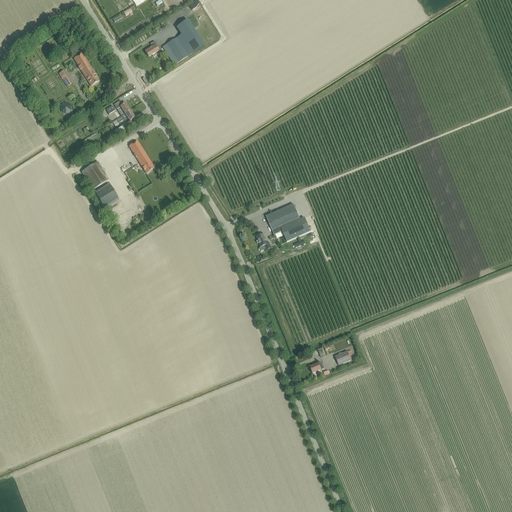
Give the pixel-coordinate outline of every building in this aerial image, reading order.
[(181,36),(162,47),(174,66),(204,46),(193,28),(188,20),(176,28),(181,36)] [(149,57),(159,51),(156,46),(157,45),(155,42),(150,44),(152,48),(145,52),(149,57)] [(91,87),(99,81),(82,54),(74,59),(91,87)] [(67,87),(72,84),(63,71),(58,74),(67,87)] [(130,111),(126,104),(125,104),(124,103),(122,104),(120,101),(114,105),(117,110),(120,108),(125,115),(130,111)] [(66,115),(71,111),(71,105),(65,102),(60,106),(60,112),(66,115)] [(107,116),(115,111),(112,106),(104,111),(107,116)] [(126,124),(129,122),(135,118),(130,111),(125,115),(121,117),(122,117),(113,123),(115,127),(119,125),(118,124),(124,120),(126,124)] [(116,135),(125,129),(123,126),(114,132),(116,135)] [(146,174),(155,169),(137,142),(129,147),(146,174)] [(93,191),(96,189),(109,180),(98,162),(96,164),(81,173),(93,191)] [(120,198),(110,182),(96,191),(106,207),(120,198)] [(293,205),(266,217),(274,236),(282,232),(287,243),(310,232),(304,219),(300,221),(293,205)] [(265,251),(271,248),(269,244),(267,245),(263,234),(256,237),(261,248),(264,247),(265,251)] [(351,361),(354,359),(351,351),(335,357),(339,366),(351,361)] [(321,363),(310,368),(313,374),(324,369),(321,363)]
